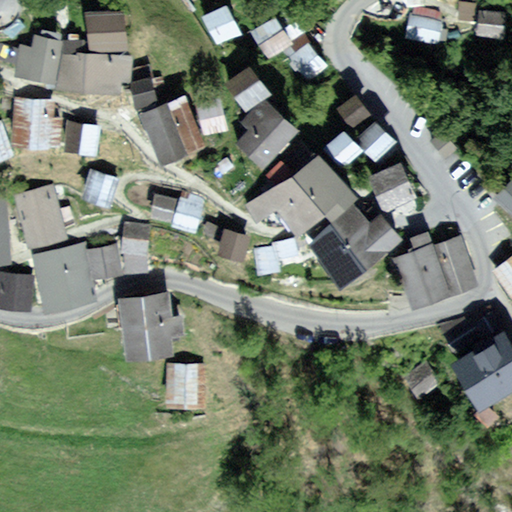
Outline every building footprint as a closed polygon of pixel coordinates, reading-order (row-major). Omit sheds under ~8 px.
[(262,29),(244,1),(221,15),(238,43),(262,29)] [(157,6),(119,10),(122,45),(161,41),(157,6)] [(447,22),(413,17),(410,38),(444,43),(447,22)] [(510,23),(482,18),(480,33),(508,37),(510,23)] [(66,41),(52,40),(49,74),(96,77),(96,84),(152,88),(153,74),(163,74),(165,53),(108,49),(108,52),(93,51),(95,31),(67,29),(66,41)] [(300,90),(276,61),(255,79),(279,108),(300,90)] [(243,142),(217,93),(177,114),(203,163),(243,142)] [(335,127),(295,95),(274,121),(285,129),(274,142),(303,166),(335,127)] [(79,98),(45,96),(42,142),(94,145),(96,114),(78,113),(79,98)] [(251,98),(232,104),(242,134),(261,128),(251,98)] [(3,100),(0,100),(0,167),(41,150),(28,119),(13,125),(3,100)] [(136,122),(101,117),(98,143),(132,148),(136,122)] [(412,161),(429,141),(401,118),(384,137),(412,161)] [(484,147),(465,130),(455,141),(474,159),(484,147)] [(393,148),(372,132),(358,149),(379,166),(393,148)] [(273,165),(256,147),(243,159),(260,177),(273,165)] [(397,193),(356,154),(290,203),(301,221),(324,210),(352,239),(397,193)] [(437,159),(404,176),(422,211),(455,194),(437,159)] [(152,176),(120,166),(112,193),(144,203),(152,176)] [(78,182),(39,194),(55,245),(94,233),(78,182)] [(212,196),(191,191),(186,215),(207,219),(212,196)] [(29,193),(0,197),(0,264),(39,258),(29,193)] [(242,199),(219,193),(212,222),(235,228),(242,199)] [(414,222),(400,206),(357,244),(393,285),(447,236),(425,212),(414,222)] [(464,215),(446,222),(456,246),(474,238),(464,215)] [(265,226),(247,218),(239,236),(257,244),(265,226)] [(180,224),(155,223),(153,271),(179,272),(180,224)] [(294,234),(269,227),(263,248),(289,255),(294,234)] [(511,250),(505,235),(484,244),(505,292),(511,288),(511,250)] [(338,236),(317,243),(323,259),(344,252),(338,236)] [(124,297),(109,242),(57,256),(71,311),(124,297)] [(478,242),(442,259),(466,310),(502,293),(478,242)] [(143,244),(117,249),(123,276),(149,271),(143,244)] [(316,247),(297,252),(303,275),(321,271),(316,247)] [(56,273),(20,271),(18,305),(54,307),(56,273)] [(193,295),(152,302),(161,356),(208,348),(206,335),(219,332),(216,314),(197,317),(193,295)] [(511,354),(511,319),(493,336),(510,356),(511,354)] [(235,363),(194,365),(196,407),(237,405),(235,363)]
